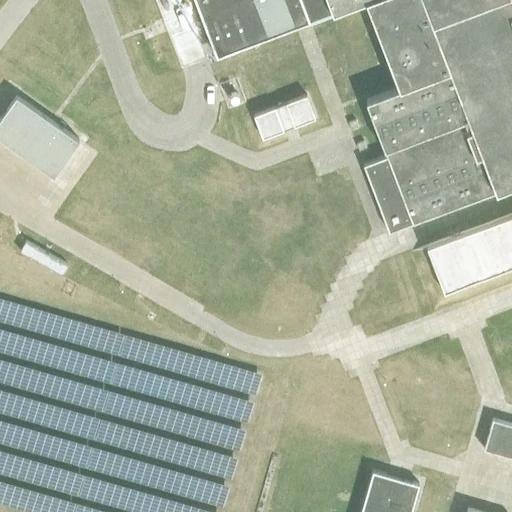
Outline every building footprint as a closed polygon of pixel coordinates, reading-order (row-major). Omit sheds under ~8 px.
[(511,0),(195,0),(199,9),(204,22),(217,55),(217,56),(310,20),(310,21),(333,12),(364,0),(366,0),(399,86),(366,99),(387,154),(363,163),(389,230),(413,221),(475,197),(511,183),(511,0)] [(297,68),(296,66),(288,69),(289,71),(280,75),(284,85),(310,76),(306,65),(297,68)] [(263,136),(315,116),(307,93),(254,114),(263,136)] [(79,139),(17,95),(0,118),(0,136),(54,175),(79,139)] [(511,212),(427,245),(444,291),(511,264),(511,212)] [(227,511),(265,360),(0,295),(0,501),(44,511),(227,511)] [(484,448),(511,455),(511,422),(493,417),(484,448)] [(360,511),(410,511),(419,482),(373,469),(360,511)]
